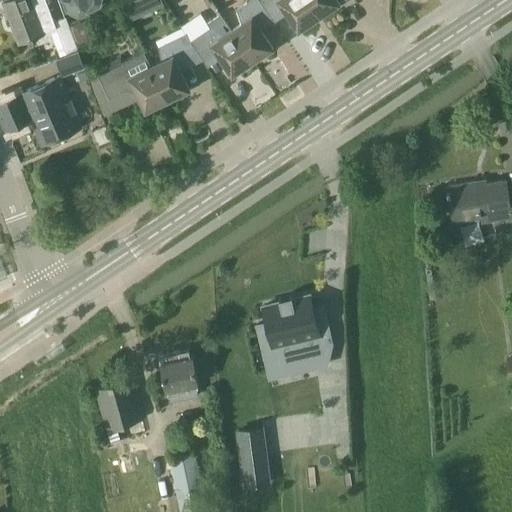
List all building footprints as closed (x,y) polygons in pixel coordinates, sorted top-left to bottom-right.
[(9,0),(3,2),(18,42),(57,28),(46,0),(9,0)] [(65,15),(68,14),(68,16),(78,21),(87,17),(88,15),(100,10),(102,0),(60,0),(59,3),(61,3),(65,15)] [(144,0),(149,12),(163,5),(161,0),(144,0)] [(242,24),(232,30),(252,60),(261,54),(262,57),(273,50),(272,47),(258,25),(270,17),(259,0),(249,0),(236,9),(242,24)] [(259,0),(270,17),(284,7),(300,31),(311,23),(310,21),(318,16),(307,0),(259,0)] [(307,0),(318,16),(327,10),(329,12),(339,5),(338,2),(337,0),(307,0)] [(210,27),(190,41),(203,60),(204,61),(218,52),(234,76),(245,68),(244,66),(252,60),(220,14),(207,23),(210,27)] [(90,21),(72,27),(78,45),(89,41),(94,32),(90,21)] [(162,61),(151,66),(167,99),(176,95),(177,97),(190,91),(177,65),(191,58),(194,64),(203,60),(190,41),(185,43),(181,35),(158,46),(162,61)] [(54,42),(60,57),(78,49),(72,36),(54,42)] [(85,66),(78,51),(56,61),(63,77),(85,66)] [(144,52),(98,76),(109,99),(134,86),(147,112),(159,105),(158,103),(167,99),(151,66),(144,52)] [(81,128),(59,76),(0,101),(0,112),(7,130),(32,120),(42,144),(81,128)] [(511,195),(509,196),(506,180),(477,185),(476,181),(448,186),(453,218),(481,214),(482,221),(496,218),(496,220),(507,218),(508,220),(511,219),(511,195)] [(434,244),(426,246),(427,256),(436,255),(434,244)] [(442,297),(438,267),(432,268),(432,264),(425,265),(430,298),(442,297)] [(267,322),(257,324),(262,347),(275,344),(280,363),(320,354),(324,353),(322,345),(332,343),(323,304),(313,306),(310,295),(293,299),(292,295),(279,298),(280,302),(263,306),(267,322)] [(191,356),(161,362),(167,389),(169,401),(185,398),(199,395),(196,383),(197,383),(191,356)] [(145,419),(135,385),(133,377),(95,390),(107,432),(145,419)] [(263,427),(238,430),(245,486),(270,482),(263,427)] [(190,453),(188,448),(174,451),(175,457),(170,458),(180,511),(197,511),(207,510),(195,452),(190,453)]
